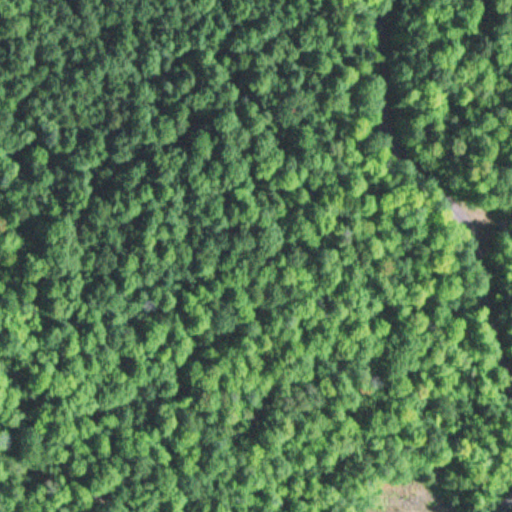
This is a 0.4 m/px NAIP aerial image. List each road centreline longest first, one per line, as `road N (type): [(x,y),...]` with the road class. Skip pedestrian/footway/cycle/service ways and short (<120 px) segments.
road 1 (residential): [(383,0),(381,105),(413,172),(451,209),(488,266),(495,322),(511,365)]
road 2 (residential): [(130,511),(0,457)]
